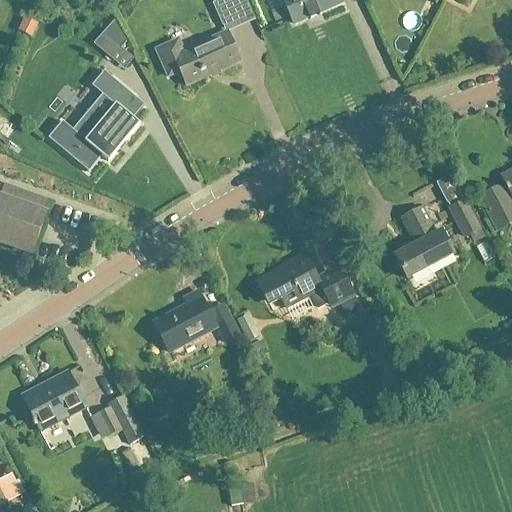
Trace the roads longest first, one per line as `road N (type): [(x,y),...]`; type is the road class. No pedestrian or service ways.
road 1 (tertiary): [(0,345),(220,205),(311,158),(511,85)]
road 2 (track): [(511,346),(187,471),(111,511)]
